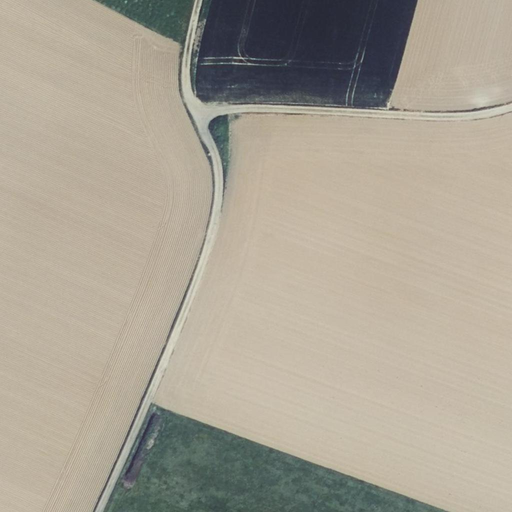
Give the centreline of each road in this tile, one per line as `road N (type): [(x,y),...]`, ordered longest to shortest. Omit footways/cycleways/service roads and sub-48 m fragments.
road 1 (unclassified): [(199,114),(217,168),(216,211),(149,406),(99,511)]
road 2 (unclassified): [(199,114),(467,118),(511,108)]
